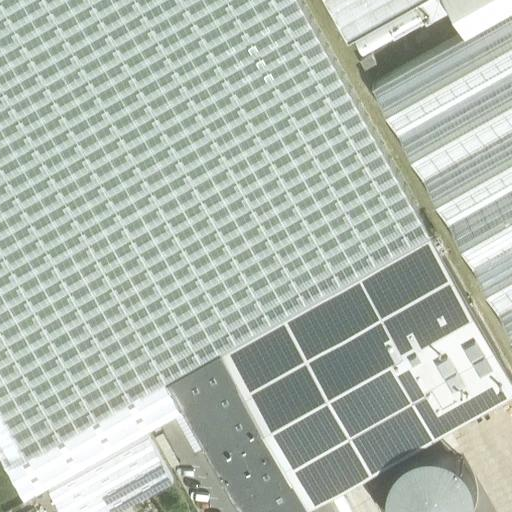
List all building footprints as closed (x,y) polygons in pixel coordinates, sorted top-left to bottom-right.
[(313,511),(310,504),(347,483),(511,390),(511,372),(411,193),(302,0),(0,0),(0,446),(26,491),(148,422),(182,403),(243,511),(313,511)] [(511,0),(344,0),(361,29),(411,0),(452,0),(455,5),(466,27),(385,72),(511,290),(511,0)] [(452,0),(415,0),(427,21),(455,5),(452,0)] [(372,51),(360,58),(365,66),(377,60),(372,51)] [(147,432),(49,487),(62,511),(116,511),(174,480),(147,432)] [(387,496),(388,504),(388,506),(390,511),(470,511),(473,506),(475,499),(475,491),(474,484),(471,476),(468,470),(463,464),(457,458),(451,454),(444,452),(436,450),(428,450),(421,451),(414,453),(407,457),(401,462),(396,467),(391,474),(389,481),(387,488),(387,496)]
